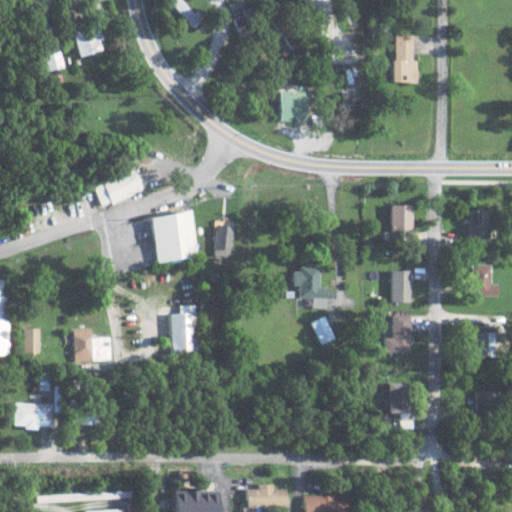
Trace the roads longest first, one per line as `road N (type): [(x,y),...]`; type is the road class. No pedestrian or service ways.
road 1 (residential): [(0,454),(414,454),(429,441),(436,400),(437,168)]
road 2 (tertiary): [(133,0),(148,51),(185,101),(257,151),(341,169),(511,167)]
road 3 (residential): [(228,136),(205,176),(170,201),(0,251)]
road 4 (residential): [(332,27),(330,0),(219,29),(185,101)]
road 5 (residential): [(437,168),(445,0)]
